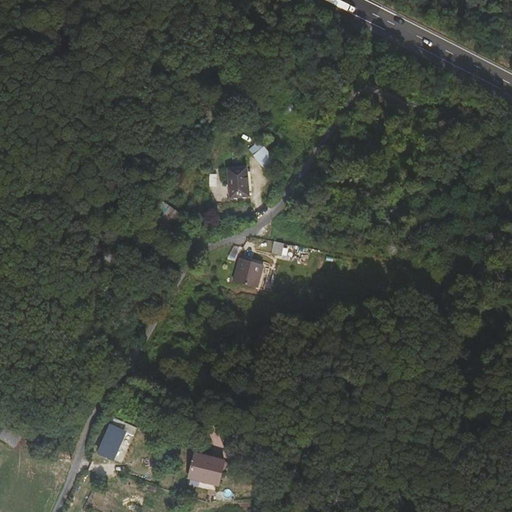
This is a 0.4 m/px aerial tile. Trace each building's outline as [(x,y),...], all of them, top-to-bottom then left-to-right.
[(357,125),(365,131),(370,124),(361,118),(357,125)] [(259,147),(250,157),(263,169),(272,158),(259,147)] [(224,171),(232,199),(250,194),(242,166),(224,171)] [(170,227),(180,212),(170,206),(160,220),(170,227)] [(274,253),(282,253),(282,242),(274,242),(274,253)] [(258,264),(235,258),(229,281),(253,287),(258,264)] [(94,453),(108,458),(119,429),(105,424),(94,453)] [(0,437),(15,447),(21,438),(5,428),(0,435),(0,437)] [(188,484),(217,490),(223,464),(193,458),(188,484)]
